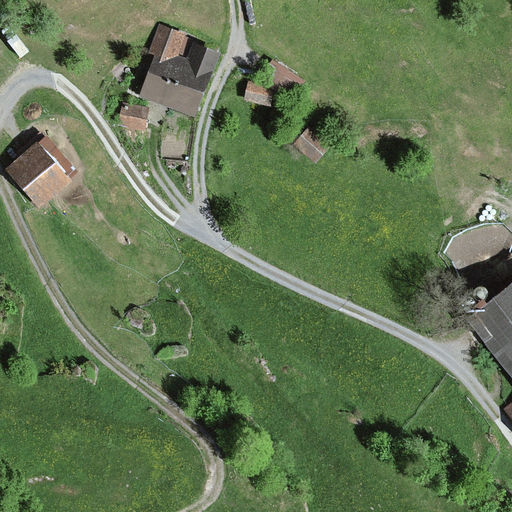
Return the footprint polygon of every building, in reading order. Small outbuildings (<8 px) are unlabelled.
[(195,39),(159,24),(146,58),(153,61),(181,71),(190,45),(195,39)] [(217,55),(190,45),(181,71),(153,61),(139,97),(194,118),(217,55)] [(304,83),(271,61),(259,78),(292,100),(304,83)] [(249,83),(244,100),(269,106),(273,89),(249,83)] [(148,107),(122,103),(118,127),(144,132),(148,107)] [(307,129),(293,146),(315,164),(329,148),(307,129)] [(77,173),(46,137),(36,145),(68,181),(77,173)] [(36,145),(4,171),(37,210),(68,184),(36,145)] [(511,285),(465,324),(511,381),(511,285)] [(477,307),(480,307),(483,306),(485,304),(487,302),(487,300),(487,297),(486,294),(485,292),(482,291),(480,290),(477,290),(474,292),(472,293),(471,296),(471,299),(471,301),(472,304),(475,306),(477,307)] [(462,316),(465,316),(468,315),(470,314),(471,311),(472,309),(472,306),(471,304),(469,302),(467,300),(464,300),(462,300),(459,301),(457,303),(456,305),(455,308),(456,311),(457,313),(459,315),(462,316)]
